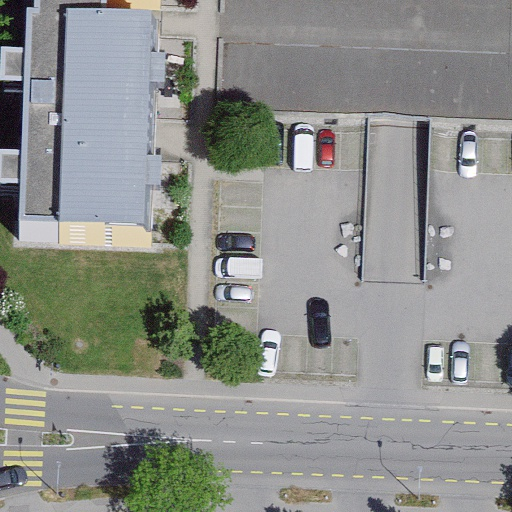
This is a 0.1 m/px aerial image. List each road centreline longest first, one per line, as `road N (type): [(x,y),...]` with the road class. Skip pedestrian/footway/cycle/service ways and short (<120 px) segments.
road 1 (residential): [(208,447),(511,456)]
road 2 (residential): [(208,447),(114,434),(0,400)]
road 3 (residential): [(0,482),(208,447)]
